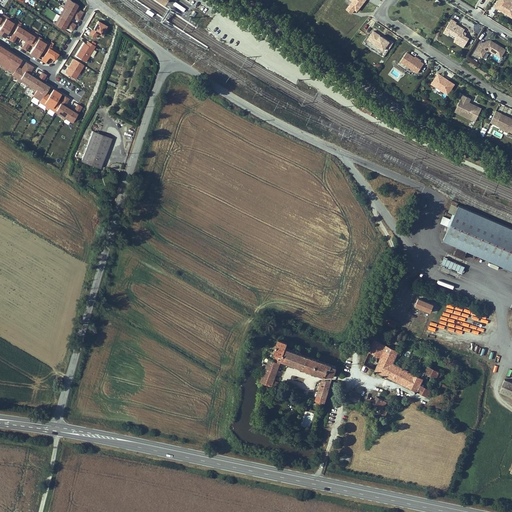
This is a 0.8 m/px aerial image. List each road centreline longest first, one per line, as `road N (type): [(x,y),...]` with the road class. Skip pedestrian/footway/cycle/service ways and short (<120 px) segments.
road 1 (primary): [(57,429),(464,511)]
road 2 (residential): [(57,429),(123,195),(170,66)]
road 3 (secondary): [(511,167),(409,119),(243,0)]
road 4 (unknown): [(333,100),(511,184)]
road 5 (residential): [(170,66),(340,152)]
road 6 (residential): [(340,152),(415,258),(436,206)]
road 7 (residential): [(391,0),(383,10),(387,22),(511,102)]
road 8 (unknown): [(404,242),(351,371)]
